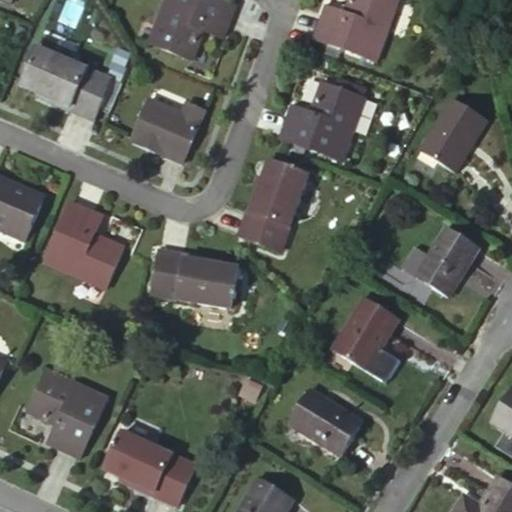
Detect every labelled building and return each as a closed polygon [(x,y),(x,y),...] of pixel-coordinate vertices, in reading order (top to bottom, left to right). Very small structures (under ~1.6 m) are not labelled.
[(235,8),(216,0),(167,0),(149,44),(188,60),(193,47),(196,48),(203,32),(222,40),(235,8)] [(314,41),(376,64),(399,1),(396,0),(351,0),(345,15),(327,8),(314,41)] [(41,94),(98,118),(115,79),(39,47),(22,86),(41,94)] [(196,48),(193,47),(188,60),(191,62),(196,48)] [(361,88),(342,81),(338,91),(358,98),(361,88)] [(317,98),(320,99),(326,86),(322,85),(317,98)] [(280,141),(342,164),(365,101),(358,98),(338,91),(326,86),(320,99),(317,98),(311,115),(292,107),(280,141)] [(98,118),(41,94),(39,99),(96,123),(98,118)] [(186,108),(154,94),(134,142),(167,156),(169,151),(186,158),(209,106),(190,98),(186,108)] [(493,128),(455,106),(423,165),(460,185),(493,128)] [(186,158),(169,151),(167,156),(184,163),(186,158)] [(263,181),(242,236),(280,250),(307,177),(269,163),(263,181)] [(242,236),(263,181),(258,180),(238,234),(242,236)] [(43,200),(0,181),(0,228),(26,239),(43,200)] [(69,204),(43,264),(104,291),(121,252),(108,246),(109,243),(93,236),(101,218),(69,204)] [(471,255),(441,237),(425,264),(409,255),(398,276),(443,302),(471,255)] [(109,243),(108,246),(121,252),(122,249),(109,243)] [(157,255),(219,267),(220,262),(158,250),(157,255)] [(219,267),(157,255),(150,297),(231,312),(238,270),(219,267)] [(395,327),(362,307),(331,358),(365,379),(395,327)] [(83,460),(110,400),(50,372),(32,410),(45,416),(43,419),(59,427),(51,445),(83,460)] [(360,429),(308,397),(289,430),(341,461),(360,429)] [(511,402),(494,431),(511,441),(511,402)] [(43,419),(45,416),(32,410),(31,413),(43,419)] [(124,479),(179,505),(197,467),(123,433),(106,471),(124,479)] [(179,505),(124,479),(122,483),(177,509),(179,505)] [(287,511),(292,505),(258,484),(241,511),(287,511)] [(511,511),(511,495),(499,488),(484,511),(471,511),(464,508),(461,511),(511,511)]
